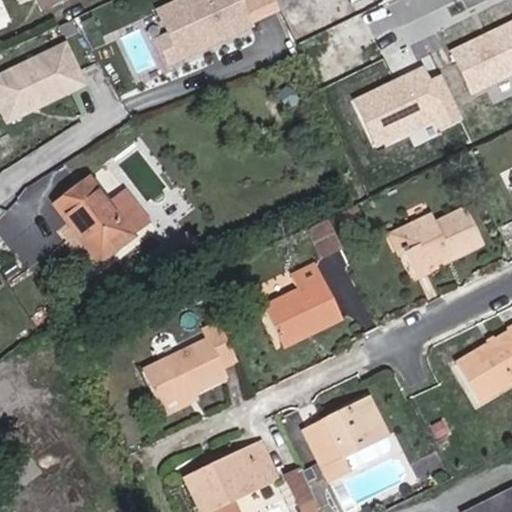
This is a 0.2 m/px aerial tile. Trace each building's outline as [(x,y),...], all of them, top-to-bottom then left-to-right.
[(36,0),(43,14),(72,0),(36,0)] [(242,0),(177,0),(156,10),(181,64),(256,29),(242,0)] [(511,17),(449,49),(472,96),(511,75),(511,17)] [(67,40),(0,71),(0,111),(6,124),(88,86),(67,40)] [(423,70),(354,102),(375,149),(436,122),(440,131),(464,120),(444,75),(429,82),(423,70)] [(290,85),(276,92),(286,110),(300,102),(290,85)] [(137,234),(89,178),(55,207),(103,262),(137,234)] [(394,230),(414,271),(484,239),(469,207),(435,221),(431,212),(394,230)] [(343,242),(329,213),(309,222),(323,252),(343,242)] [(183,272),(206,251),(187,231),(165,252),(183,272)] [(263,303),(276,332),(305,318),(310,327),(340,313),(314,260),(289,272),(296,287),(263,303)] [(305,318),(276,332),(280,341),(310,327),(305,318)] [(511,322),(455,357),(480,398),(511,378),(511,322)] [(160,400),(193,383),(223,369),(206,331),(142,362),(160,400)] [(25,357),(44,391),(71,375),(51,341),(25,357)] [(243,365),(227,368),(232,399),(248,396),(243,365)] [(0,435),(37,484),(81,451),(28,382),(0,402),(0,435)] [(197,393),(193,383),(160,400),(164,409),(197,393)] [(393,427),(376,390),(310,420),(334,469),(353,461),(392,443),(395,437),(393,427)] [(193,467),(212,511),(230,511),(234,510),(227,494),(239,489),(285,468),(270,433),(193,467)] [(309,507),(325,500),(308,461),(292,468),(309,507)] [(247,505),(239,489),(227,494),(234,510),(247,505)] [(511,511),(511,499),(486,511),(511,511)]
